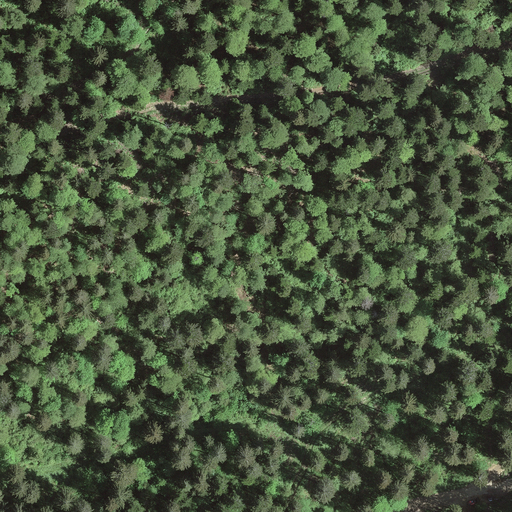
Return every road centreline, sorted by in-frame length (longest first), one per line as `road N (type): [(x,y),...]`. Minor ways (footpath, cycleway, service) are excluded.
road 1 (track): [(511,47),(348,85),(123,112),(0,158)]
road 2 (track): [(282,511),(329,421),(439,366),(511,344)]
road 3 (track): [(0,137),(125,60),(172,0)]
